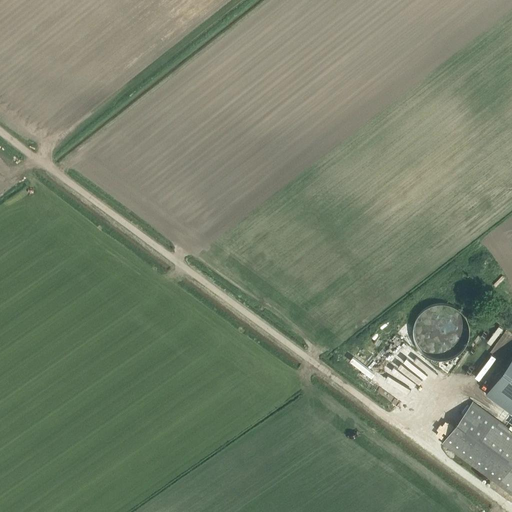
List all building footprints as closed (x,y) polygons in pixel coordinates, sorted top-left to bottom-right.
[(443,359),(447,358),(452,357),(458,354),(462,350),(465,346),(468,340),(470,333),(470,326),(467,319),(464,313),(459,309),(454,305),(445,303),(437,303),(430,305),(423,309),(418,314),(415,322),(413,328),(414,336),(416,342),(420,349),(423,353),(429,356),(436,359),(443,359)] [(384,354),(381,358),(403,373),(406,369),(384,354)] [(511,359),(479,404),(511,427),(511,359)] [(394,398),(398,393),(383,382),(387,378),(379,372),(372,381),(394,398)] [(511,492),(511,430),(473,402),(443,442),(511,492)]
